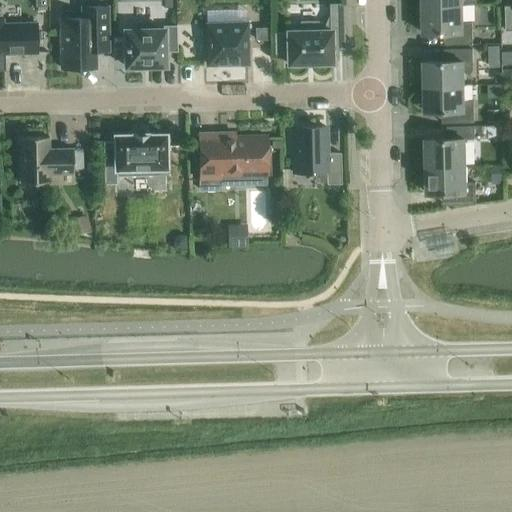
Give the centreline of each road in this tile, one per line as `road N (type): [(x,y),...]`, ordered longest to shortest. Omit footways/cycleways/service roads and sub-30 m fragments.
road 1 (secondary): [(383,355),(0,364)]
road 2 (secondary): [(0,399),(382,389)]
road 3 (residential): [(378,95),(0,108)]
road 4 (residential): [(378,95),(382,231)]
road 5 (residential): [(382,231),(511,210)]
road 6 (secondary): [(382,389),(511,384)]
road 7 (secondary): [(511,351),(383,355)]
